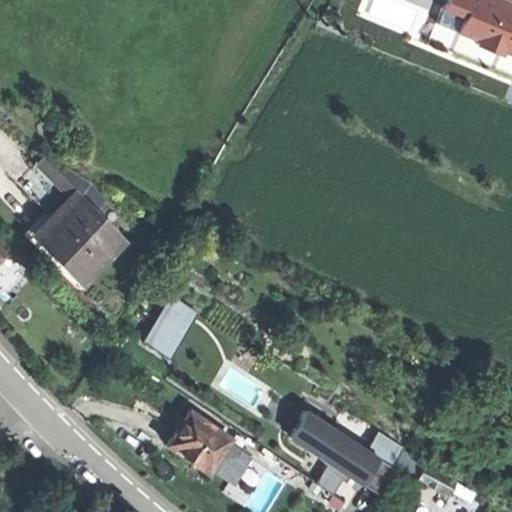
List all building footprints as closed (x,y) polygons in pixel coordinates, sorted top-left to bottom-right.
[(511,73),(511,52),(501,48),(499,53),(476,43),(478,39),(457,30),(467,4),(457,0),(444,0),(428,39),(511,73)] [(511,0),(457,0),(467,4),(457,30),(478,39),(476,43),(499,53),(501,48),(511,52),(511,0)] [(38,163),(72,199),(74,197),(76,199),(92,183),(47,155),(38,163)] [(81,278),(118,242),(76,199),(74,197),(72,199),(62,209),(53,219),(38,233),(81,278)] [(46,211),(53,219),(62,209),(55,202),(49,208),(46,211)] [(0,257),(8,250),(0,241),(0,257)] [(177,354),(198,304),(169,292),(148,342),(177,354)] [(349,466),(382,485),(397,459),(364,449),(329,423),(325,419),(307,406),(291,431),(314,445),(345,471),(349,466)] [(213,465),(228,442),(232,437),(190,409),(168,443),(189,456),(209,470),(213,465)] [(248,455),(228,442),(213,465),(232,478),(248,455)] [(426,462),(418,477),(450,494),(458,480),(426,462)]
